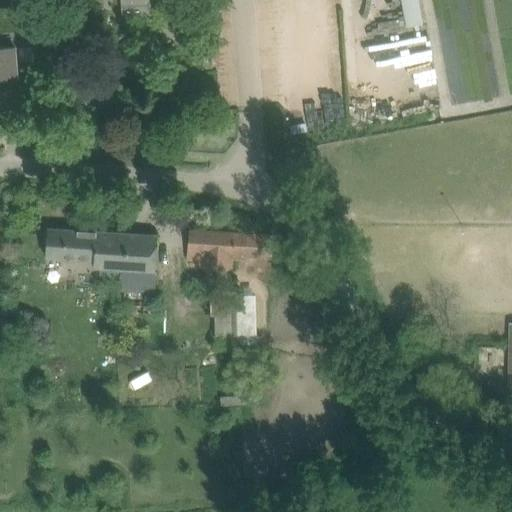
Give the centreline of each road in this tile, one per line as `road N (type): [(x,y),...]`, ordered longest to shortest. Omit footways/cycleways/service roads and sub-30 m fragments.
road 1 (unclassified): [(0,171),(246,182),(275,195),(316,240),(406,398),(470,444),(511,457)]
road 2 (unknown): [(246,182),(232,0)]
